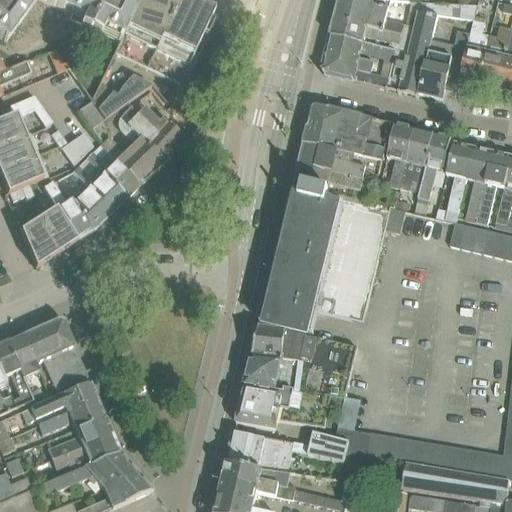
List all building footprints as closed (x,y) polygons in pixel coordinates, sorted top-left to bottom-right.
[(0,0),(0,40),(5,44),(36,1),(37,0),(39,1),(71,17),(69,21),(81,27),(79,32),(99,41),(101,38),(119,46),(139,3),(132,0),(0,0)] [(140,0),(139,3),(119,46),(114,56),(114,57),(146,73),(179,0),(140,0)] [(213,16),(183,1),(181,0),(179,0),(146,73),(178,88),(213,16)] [(339,3),(335,21),(414,41),(416,31),(405,29),(386,24),(391,5),(373,5),(339,3)] [(422,6),(420,15),(438,19),(438,18),(474,23),(477,8),(422,6)] [(511,8),(505,7),(503,15),(511,17),(511,8)] [(393,64),(391,70),(404,73),(399,94),(398,96),(401,96),(402,93),(417,97),(416,100),(418,100),(432,42),(438,19),(420,15),(416,31),(414,41),(409,58),(395,54),(393,64)] [(335,21),(331,38),(364,46),(366,40),(392,47),(390,53),(395,54),(409,58),(414,41),(335,21)] [(474,23),(467,52),(460,82),(479,86),(486,55),(490,39),(483,37),(486,26),(474,23)] [(490,39),(486,55),(479,86),(497,90),(511,32),(500,29),(497,40),(490,39)] [(511,32),(497,90),(511,93),(511,32)] [(331,38),(326,54),(339,57),(338,61),(360,66),(355,85),(386,92),(386,93),(388,93),(388,91),(390,81),(389,81),(380,79),(372,77),(374,66),(361,63),(360,63),(361,57),(385,62),(393,64),(395,54),(390,53),(364,46),(331,38)] [(459,86),(460,82),(467,52),(455,49),(455,48),(432,42),(418,100),(418,101),(419,96),(443,102),(447,83),(459,86)] [(322,72),(325,78),(338,81),(355,85),(360,66),(338,61),(339,57),(326,54),(326,55),(322,72)] [(29,64),(29,63),(2,74),(3,75),(0,75),(0,85),(31,73),(27,64),(29,64)] [(98,113),(105,123),(152,89),(134,79),(122,91),(116,99),(113,96),(98,113)] [(8,109),(12,119),(16,117),(17,120),(42,110),(34,99),(8,109)] [(105,123),(98,113),(91,104),(79,114),(92,132),(105,123)] [(391,126),(334,112),(318,108),(312,112),(304,146),(382,166),(391,126)] [(165,164),(176,153),(138,117),(131,110),(121,120),(140,141),(142,141),(165,164)] [(176,153),(186,142),(163,120),(158,125),(143,111),(138,117),(176,153)] [(12,119),(0,123),(0,148),(25,138),(17,120),(16,117),(12,119)] [(100,148),(117,164),(141,187),(165,164),(142,141),(140,141),(121,120),(117,124),(116,130),(133,148),(125,156),(108,140),(100,148)] [(389,190),(399,192),(415,132),(395,127),(387,160),(396,162),(390,188),(389,190)] [(425,169),(434,137),(415,132),(399,192),(409,194),(411,186),(420,188),(425,169)] [(58,133),(50,138),(60,152),(67,147),(58,133)] [(25,138),(0,148),(0,173),(38,158),(29,136),(25,138)] [(67,147),(60,152),(72,169),(93,150),(83,136),(67,147)] [(434,137),(425,169),(420,188),(414,214),(424,217),(427,205),(435,172),(444,174),(451,145),(452,141),(434,137)] [(304,146),(299,167),(371,185),(376,186),(382,166),(304,146)] [(474,150),(454,146),(447,177),(456,179),(445,223),(456,225),(457,222),(466,182),(474,150)] [(474,150),(466,182),(475,184),(467,219),(477,221),(477,220),(492,155),(474,150)] [(125,202),(141,187),(117,164),(110,172),(93,155),(87,162),(94,169),(102,178),(125,202)] [(496,190),(505,192),(511,163),(511,159),(498,156),(492,155),(477,220),(477,221),(476,226),(487,229),(487,228),(496,190)] [(38,158),(0,173),(0,180),(7,196),(7,197),(9,196),(21,191),(29,188),(48,180),(38,158)] [(78,181),(111,216),(125,202),(102,178),(96,185),(87,177),(94,169),(87,162),(79,169),(72,176),(78,181)] [(511,163),(505,192),(497,225),(508,228),(510,220),(511,211),(511,163)] [(295,185),(328,193),(329,187),(368,196),(371,185),(299,167),(295,185)] [(71,201),(92,234),(111,216),(78,181),(66,194),(71,201)] [(363,325),(366,314),(386,234),(392,209),(386,208),(328,193),(295,185),(295,186),(303,188),(301,198),(292,196),(273,274),(266,304),(267,304),(264,314),(261,326),(267,327),(267,328),(270,329),(286,333),(307,338),(310,325),(313,313),(352,323),(363,325)] [(52,186),(43,191),(56,211),(77,244),(92,234),(71,201),(65,205),(52,186)] [(29,188),(21,191),(24,199),(26,203),(34,200),(29,188)] [(21,191),(9,196),(12,204),(24,199),(21,191)] [(398,196),(390,194),(386,208),(392,209),(395,210),(397,202),(398,196)] [(398,202),(395,210),(406,213),(410,213),(412,205),(398,202)] [(392,209),(386,234),(400,237),(406,215),(406,213),(395,210),(392,209)] [(37,223),(36,224),(57,257),(77,244),(56,211),(37,223)] [(34,219),(18,230),(34,268),(35,271),(36,271),(57,257),(36,224),(37,223),(34,219)] [(497,225),(496,231),(511,235),(511,220),(510,220),(508,228),(497,225)] [(467,228),(456,225),(455,226),(450,249),(461,251),(467,228)] [(467,228),(461,251),(472,254),(477,231),(467,228)] [(488,233),(477,231),(472,254),(483,257),(488,233)] [(493,259),(499,236),(488,233),(483,257),(493,259)] [(510,239),(499,236),(493,259),(504,262),(510,239)] [(64,390),(87,379),(64,324),(58,321),(58,322),(39,330),(64,390)] [(56,394),(64,390),(39,330),(22,338),(35,368),(42,364),(56,394)] [(323,399),(336,402),(336,399),(345,402),(358,350),(309,338),(307,338),(286,333),(260,330),(252,360),(301,372),(296,396),(323,399)] [(22,338),(6,345),(22,382),(38,374),(35,368),(22,338)] [(0,347),(0,376),(2,382),(10,379),(20,401),(12,404),(15,412),(32,404),(6,345),(0,347)] [(252,360),(245,390),(283,397),(284,394),(294,396),(296,396),(301,372),(252,360)] [(0,376),(0,418),(15,412),(12,404),(9,399),(3,401),(0,394),(0,390),(5,389),(2,382),(0,376)] [(89,385),(25,413),(30,424),(63,409),(65,415),(97,403),(89,385)] [(245,390),(236,426),(280,433),(281,425),(328,432),(336,402),(323,399),(296,396),(294,396),(284,394),(283,397),(245,390)] [(104,419),(97,403),(65,415),(36,427),(41,438),(70,426),(73,432),(104,419)] [(112,439),(104,419),(73,432),(76,440),(47,452),(51,462),(112,439)] [(0,424),(0,443),(8,440),(1,424),(0,424)] [(347,456),(367,459),(371,435),(338,430),(336,439),(336,441),(350,445),(347,456)] [(378,461),(367,459),(347,456),(350,445),(336,441),(336,439),(316,434),(310,457),(345,465),(344,470),(404,481),(402,488),(402,492),(483,506),(493,508),(508,510),(508,506),(511,485),(488,481),(477,479),(466,477),(455,475),(444,473),(433,471),(422,469),(411,467),(400,465),(389,463),(378,461)] [(382,437),(371,435),(367,459),(378,461),(382,437)] [(234,436),(227,467),(262,472),(289,475),(294,448),(234,436)] [(378,461),(389,463),(393,439),(382,437),(378,461)] [(8,440),(0,443),(0,458),(16,452),(10,439),(8,440)] [(112,439),(51,462),(55,471),(68,466),(72,475),(119,455),(112,439)] [(393,439),(389,463),(400,465),(404,441),(393,439)] [(411,467),(415,443),(404,441),(400,465),(411,467)] [(422,469),(426,445),(415,443),(411,467),(422,469)] [(433,471),(438,447),(426,445),(422,469),(433,471)] [(449,449),(438,447),(433,471),(444,473),(449,449)] [(449,449),(444,473),(455,475),(460,450),(449,449)] [(460,450),(455,475),(466,477),(471,452),(460,450)] [(482,454),(471,452),(466,477),(477,479),(482,454)] [(482,454),(477,479),(488,481),(493,456),(482,454)] [(92,480),(103,492),(138,477),(119,455),(72,475),(43,487),(42,487),(46,498),(92,480)] [(488,481),(511,485),(511,484),(511,466),(504,458),(493,456),(488,481)] [(17,461),(3,467),(5,470),(9,479),(23,474),(17,461)] [(262,472),(227,467),(226,469),(224,478),(223,484),(257,492),(257,494),(281,500),(284,488),(288,489),(291,475),(289,475),(262,472)] [(53,511),(110,511),(153,493),(138,477),(103,492),(107,501),(80,511),(74,511),(72,505),(53,511)] [(4,478),(0,480),(0,504),(13,499),(8,488),(4,478)] [(13,499),(29,493),(32,492),(27,481),(8,488),(13,499)] [(252,511),(257,494),(257,492),(223,484),(216,511),(252,511)] [(359,485),(357,501),(374,504),(374,501),(376,488),(359,485)] [(284,488),(281,500),(292,503),(332,511),(343,511),(345,504),(295,492),(295,490),(288,489),(284,488)] [(36,511),(29,493),(13,499),(0,504),(0,511),(36,511)] [(389,498),(387,511),(404,511),(406,497),(389,495),(389,498)] [(407,511),(425,511),(427,501),(414,499),(408,504),(407,511)] [(425,511),(442,511),(444,504),(427,501),(425,511)]
